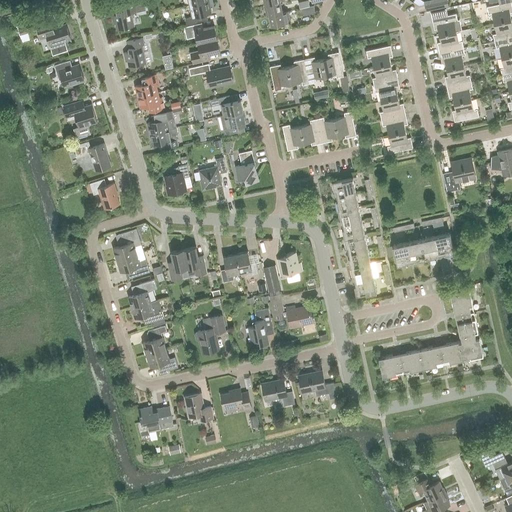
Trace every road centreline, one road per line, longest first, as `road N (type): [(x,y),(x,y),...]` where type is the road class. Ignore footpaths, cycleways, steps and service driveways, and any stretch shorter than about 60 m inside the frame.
road 1 (residential): [(343,349),(140,384),(90,245),(104,225),(151,210)]
road 2 (residential): [(376,0),(407,27),(435,140),(511,130)]
road 3 (residential): [(151,210),(84,0)]
road 4 (residential): [(511,399),(486,388),(368,408),(355,396),(343,349)]
road 5 (residential): [(280,221),(276,169),(245,46)]
road 6 (residential): [(343,349),(317,237),(280,221)]
road 7 (residential): [(280,221),(151,210)]
